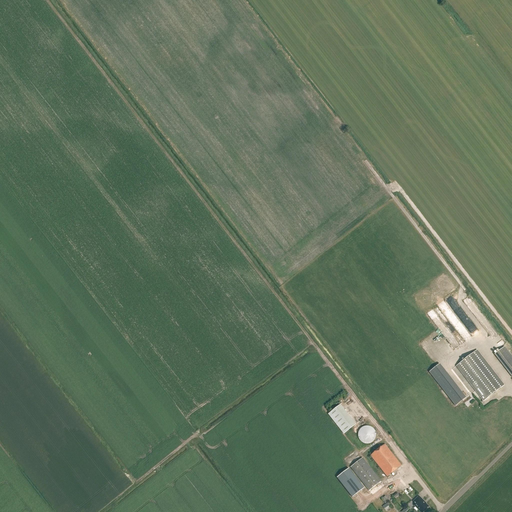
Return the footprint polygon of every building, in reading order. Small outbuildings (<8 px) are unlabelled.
[(511,356),(504,347),(495,355),(511,376),(511,356)] [(457,366),(484,401),(504,386),(477,351),(457,366)] [(467,398),(440,364),(429,372),(456,406),(467,398)] [(328,414),(344,434),(356,425),(341,405),(328,414)] [(376,437),(376,435),(376,434),(376,433),(375,432),(375,431),(374,430),(373,429),(372,428),(371,427),(369,427),(368,426),(367,426),(366,426),(365,427),(364,427),(362,428),(361,428),(361,429),(360,429),(360,430),(359,431),(359,432),(358,433),(358,434),(358,435),(358,436),(358,437),(358,438),(359,439),(359,440),(360,440),(360,441),(361,442),(362,443),(363,443),(364,443),(364,444),(366,444),(367,444),(368,444),(369,444),(370,444),(371,443),(372,443),(373,442),(374,441),(375,440),(375,439),(376,438),(376,437)] [(387,477),(401,466),(385,445),(371,456),(387,477)] [(369,491),(381,482),(362,458),(351,467),(369,491)] [(352,498),(364,488),(349,468),(337,478),(352,498)] [(425,502),(419,496),(414,501),(417,503),(416,504),(415,505),(421,511),(423,511),(428,508),(424,503),(425,502)]
